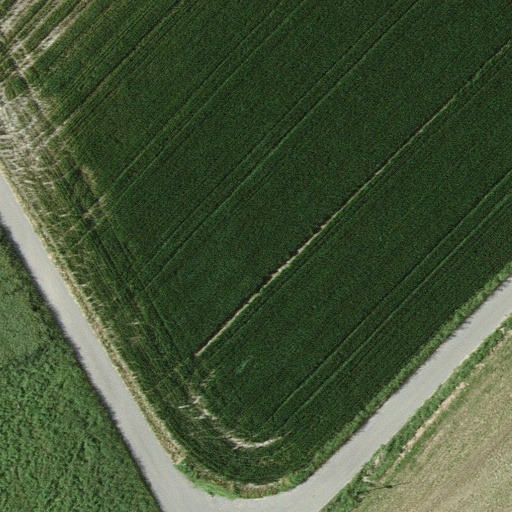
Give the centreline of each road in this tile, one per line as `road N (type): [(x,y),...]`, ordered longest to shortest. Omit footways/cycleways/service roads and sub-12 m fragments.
road 1 (track): [(181,511),(0,192)]
road 2 (unclassified): [(511,298),(289,511)]
